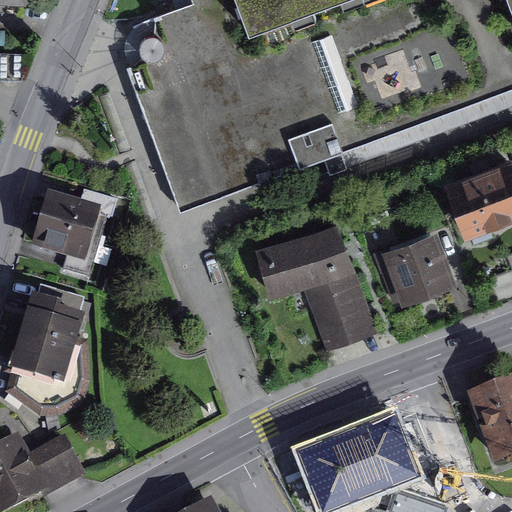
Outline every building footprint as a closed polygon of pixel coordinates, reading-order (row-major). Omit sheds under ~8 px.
[(184,199),(329,145),(334,159),(511,92),(511,0),(178,0),(163,6),(178,45),(133,62),(184,199)] [(511,160),(445,185),(466,241),(511,224),(511,160)] [(47,188),(30,245),(66,256),(63,268),(89,276),(107,215),(113,217),(118,199),(84,189),(81,198),(47,188)] [(341,223),(254,252),(271,301),(305,289),(327,352),(379,334),(341,223)] [(438,233),(382,254),(402,309),(458,289),(438,233)] [(85,296),(40,283),(6,392),(40,416),(58,416),(85,403),(91,380),(88,340),(73,335),(85,296)] [(511,384),(472,398),(495,463),(511,457),(511,384)] [(399,408),(293,448),(316,511),(331,511),(426,476),(399,408)] [(15,441),(0,448),(0,511),(2,511),(79,474),(63,440),(24,459),(15,441)] [(395,489),(387,511),(446,511),(448,507),(395,489)] [(225,511),(219,497),(188,511),(225,511)]
